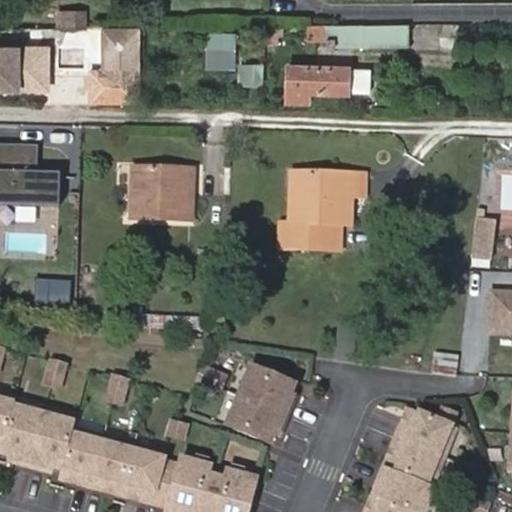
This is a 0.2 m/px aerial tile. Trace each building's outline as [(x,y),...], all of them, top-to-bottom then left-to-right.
[(405,24),(326,26),(327,46),(406,44),(405,24)] [(211,29),(211,67),(245,67),(245,29),(211,29)] [(138,41),(113,41),(113,51),(123,51),(123,71),(138,71),(138,41)] [(57,42),(47,43),(47,82),(57,82),(57,42)] [(47,43),(0,43),(0,83),(47,82),(47,43)] [(123,71),(123,51),(113,51),(113,71),(123,71)] [(347,66),(287,66),(286,101),(309,101),(309,92),(347,91),(347,66)] [(40,145),(0,145),(0,205),(62,206),(63,173),(40,173),(40,145)] [(135,214),(136,167),(117,167),(118,191),(124,191),(123,215),(135,214)] [(195,191),(195,167),(136,167),(135,214),(135,218),(195,218),(195,191)] [(195,167),(195,191),(207,191),(207,168),(195,167)] [(284,233),(333,234),(333,220),(349,220),(350,193),(350,170),(293,169),(293,218),(284,218),(284,233)] [(350,170),(350,193),(365,194),(365,171),(350,170)] [(333,220),(333,234),(350,234),(349,220),(333,220)] [(473,229),(471,254),(485,256),(488,231),(473,229)] [(511,234),(510,232),(503,248),(511,253),(511,234)] [(485,256),(471,254),(469,269),(484,271),(485,256)] [(72,268),(39,267),(40,283),(72,283),(72,268)] [(511,297),(491,297),(489,338),(511,338),(511,297)] [(17,349),(0,344),(0,373),(9,376),(17,349)] [(80,364),(62,359),(54,387),(72,391),(80,364)] [(304,387),(250,365),(228,422),(282,444),(287,429),(291,431),(301,404),(297,402),(304,387)] [(238,379),(212,368),(206,383),(232,394),(238,379)] [(142,379),(124,374),(116,401),(133,406),(142,379)] [(0,443),(13,447),(25,407),(26,399),(27,395),(29,387),(0,379),(0,443)] [(90,412),(27,395),(26,399),(25,407),(13,447),(11,453),(28,457),(27,463),(57,471),(59,466),(74,470),(88,418),(90,412)] [(460,432),(413,414),(387,483),(392,485),(386,500),(381,498),(375,511),(434,511),(438,503),(434,501),(460,432)] [(181,442),(88,418),(74,470),(72,479),(182,508),(192,467),(176,462),(181,442)] [(198,424),(187,421),(184,434),(194,437),(198,424)] [(195,458),(192,467),(182,508),(180,511),(259,511),(269,478),(241,470),(238,481),(220,476),(223,465),(195,458)] [(493,511),(497,503),(470,493),(464,511),(467,511),(493,511)]
